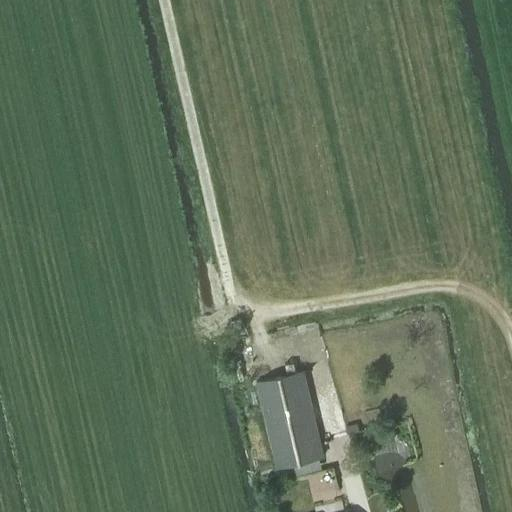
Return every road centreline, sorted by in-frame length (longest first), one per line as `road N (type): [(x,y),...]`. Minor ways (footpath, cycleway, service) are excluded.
road 1 (track): [(511,342),(506,319),(458,286),(234,314),(164,0)]
road 2 (track): [(356,511),(309,342),(244,353),(234,314)]
